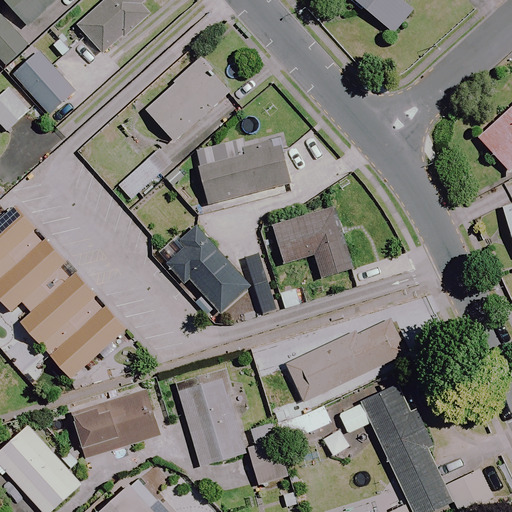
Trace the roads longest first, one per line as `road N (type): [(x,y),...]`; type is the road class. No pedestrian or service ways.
road 1 (residential): [(383,144),(416,185),(511,376)]
road 2 (residential): [(252,0),(383,144)]
road 3 (residential): [(511,24),(383,144)]
